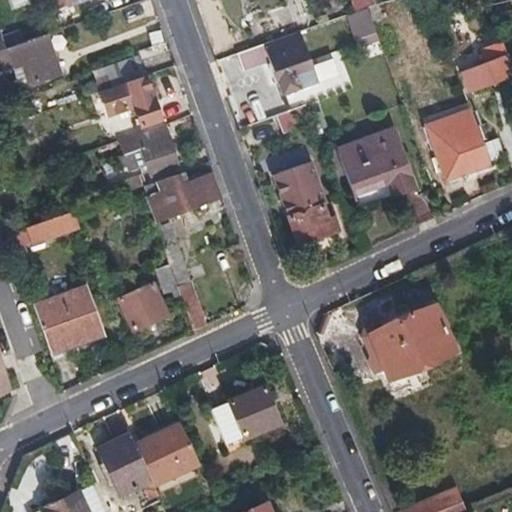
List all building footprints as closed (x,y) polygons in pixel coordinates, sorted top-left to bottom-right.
[(347,14),(356,47),(377,42),(369,9),(347,14)] [(58,74),(43,33),(4,46),(0,32),(0,68),(10,65),(12,68),(22,63),(27,76),(30,83),(58,74)] [(297,32),(235,53),(241,69),(269,60),(281,95),(316,83),(297,32)] [(470,91),(511,76),(511,62),(504,39),(497,40),(499,46),(482,51),(485,59),(475,62),(476,67),(464,72),(470,91)] [(103,89),(142,75),(136,60),(98,74),(103,89)] [(17,80),(27,76),(22,63),(12,68),(17,80)] [(158,119),(142,75),(103,89),(97,91),(107,115),(132,106),(140,126),(158,119)] [(175,166),(160,124),(115,140),(121,154),(113,157),(116,167),(122,165),(125,171),(140,166),(145,176),(175,166)] [(444,179),(489,163),(475,125),(431,140),(444,179)] [(392,193),(413,186),(394,131),(335,149),(350,191),(387,178),(392,193)] [(180,184),(176,174),(141,186),(153,222),(216,201),(213,196),(218,194),(214,180),(209,180),(207,175),(180,184)] [(335,218),(324,186),(281,201),(296,243),(335,228),(332,219),(335,218)] [(77,227),(72,210),(4,233),(17,266),(27,261),(20,242),(27,240),(30,242),(77,227)] [(191,330),(205,324),(172,228),(157,233),(168,264),(179,296),(191,330)] [(179,296),(168,264),(154,268),(164,293),(172,290),(174,298),(179,296)] [(131,330),(166,315),(151,282),(116,298),(131,330)] [(32,306),(49,353),(101,334),(86,287),(32,306)] [(433,306),(378,328),(376,322),(364,326),(360,337),(369,357),(366,360),(373,376),(413,360),(416,367),(453,351),(433,306)] [(263,386),(208,410),(227,453),(246,445),(242,437),(278,421),(263,386)] [(179,425),(134,445),(155,491),(200,470),(179,425)] [(155,491),(134,445),(130,437),(96,450),(117,496),(144,485),(146,490),(142,492),(147,503),(157,498),(155,491)] [(108,511),(97,487),(41,511),(108,511)] [(430,511),(425,500),(395,511),(430,511)]
